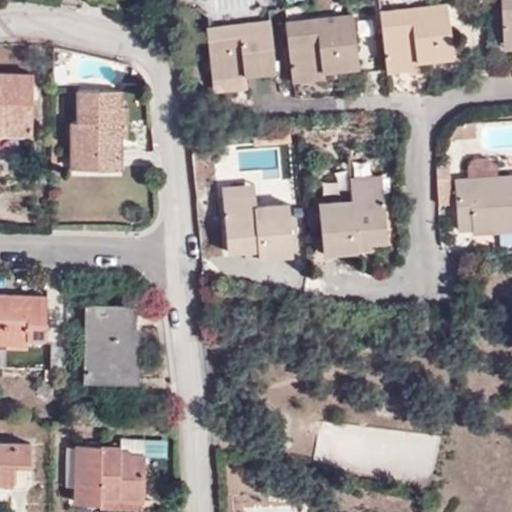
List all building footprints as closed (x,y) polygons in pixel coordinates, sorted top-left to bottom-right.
[(89,0),(88,3),(114,9),(115,0),(89,0)] [(447,0),(445,0),(382,8),(389,66),(421,62),(420,56),(454,52),(447,0)] [(511,0),(503,0),(506,41),(511,40),(511,0)] [(352,11),(284,19),(291,78),(324,74),(324,68),(359,63),(352,11)] [(207,27),(212,73),(245,69),(246,74),(275,70),(271,19),(207,27)] [(245,69),(212,73),(213,89),(247,85),(246,74),(245,69)] [(0,128),(31,129),(32,73),(0,71),(0,128)] [(70,120),(70,144),(121,146),(120,135),(126,135),(127,104),(121,103),(122,89),(77,88),(76,120),(70,120)] [(476,139),(475,124),(456,127),(450,140),(476,139)] [(253,143),(276,141),(276,130),(252,131),(253,143)] [(121,146),(70,144),(70,167),(121,168),(121,146)] [(448,165),(436,166),(437,174),(449,174),(448,165)] [(349,178),(350,190),(382,187),(381,176),(349,178)] [(460,230),(473,229),(498,228),(498,233),(511,232),(511,176),(456,181),(460,230)] [(222,186),(223,198),(255,195),(254,183),(222,186)] [(382,187),(350,190),(351,200),(319,203),(324,253),(358,250),(357,243),(387,240),(382,187)] [(255,195),(223,198),(228,251),(259,248),(259,256),(293,253),(288,204),(256,206),(255,195)] [(44,338),(45,294),(0,292),(0,345),(6,345),(5,337),(44,338)] [(133,375),(132,307),(86,306),(85,375),(133,375)] [(0,480),(31,482),(32,443),(0,442),(0,480)] [(99,499),(142,499),(143,453),(120,453),(120,446),(75,444),(75,501),(100,501),(99,499)] [(142,508),(142,499),(99,499),(100,501),(99,506),(142,508)]
